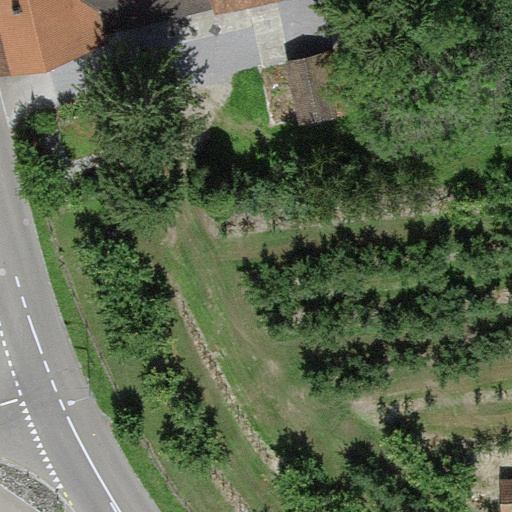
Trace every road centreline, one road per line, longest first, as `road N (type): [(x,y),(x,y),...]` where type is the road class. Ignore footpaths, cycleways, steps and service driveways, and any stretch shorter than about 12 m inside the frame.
road 1 (tertiary): [(54,388),(0,200)]
road 2 (tertiary): [(119,511),(54,388)]
